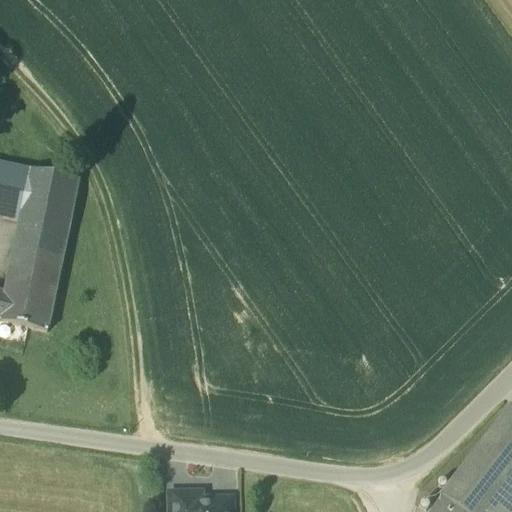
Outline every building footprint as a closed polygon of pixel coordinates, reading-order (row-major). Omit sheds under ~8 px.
[(0,220),(19,225),(30,173),(0,167),(0,220)] [(19,225),(4,297),(0,318),(0,325),(47,335),(78,183),(30,173),(19,225)] [(511,410),(510,409),(441,499),(458,511),(486,511),(489,509),(511,479),(511,410)] [(511,511),(511,479),(489,509),(493,511),(511,511)] [(230,511),(230,504),(200,505),(200,498),(184,499),(184,511),(230,511)] [(170,499),(170,511),(184,511),(184,499),(170,499)] [(458,511),(441,499),(431,511),(458,511)]
